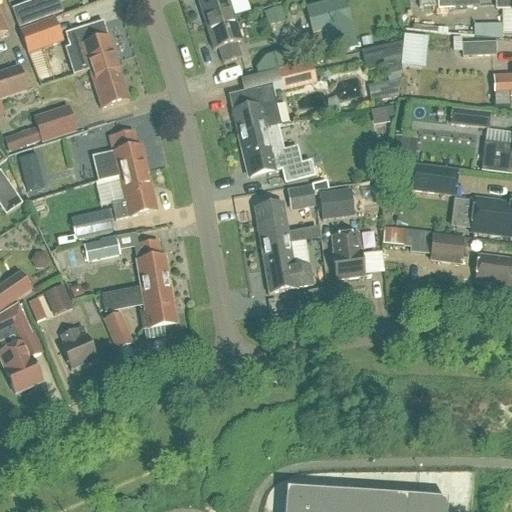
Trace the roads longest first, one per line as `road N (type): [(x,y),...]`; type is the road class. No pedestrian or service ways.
road 1 (residential): [(230,373),(194,156),(145,0)]
road 2 (residential): [(230,373),(350,342),(511,345)]
road 3 (residential): [(0,467),(230,373)]
